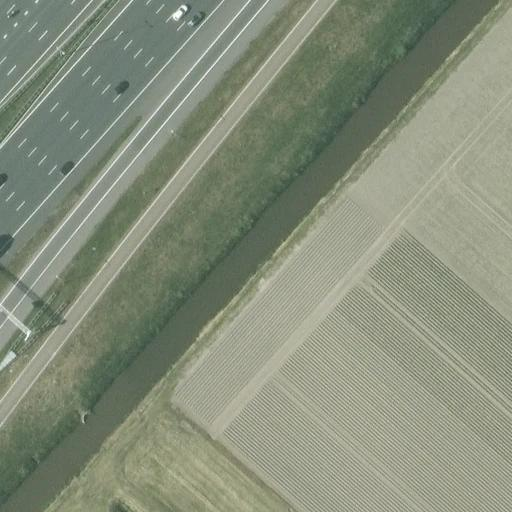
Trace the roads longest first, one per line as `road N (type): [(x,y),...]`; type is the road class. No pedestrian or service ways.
road 1 (motorway): [(0,320),(260,0)]
road 2 (motorway): [(0,198),(176,0)]
